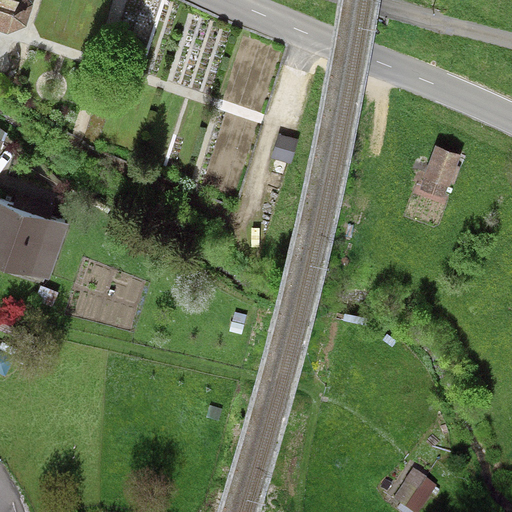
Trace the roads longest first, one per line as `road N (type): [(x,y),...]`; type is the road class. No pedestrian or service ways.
road 1 (tertiary): [(229,0),(511,118)]
road 2 (unclassified): [(511,44),(364,0)]
